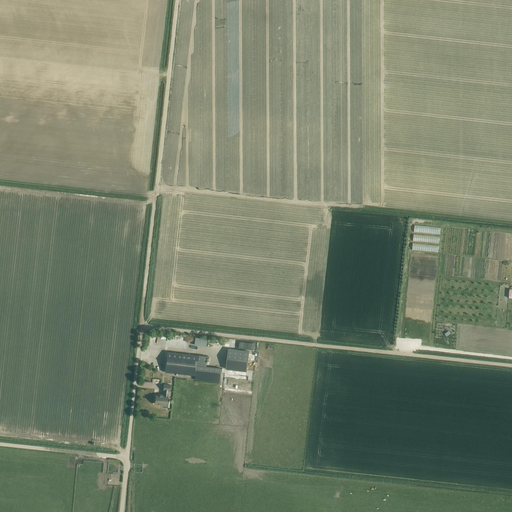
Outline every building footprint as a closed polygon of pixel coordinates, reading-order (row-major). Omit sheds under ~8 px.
[(414,225),(414,233),(440,234),(440,227),(414,225)] [(413,241),(439,243),(439,235),(413,234),(413,241)] [(438,252),(438,244),(412,243),(412,250),(438,252)] [(226,369),(246,372),(249,351),(229,349),(226,369)] [(222,368),(206,367),(207,356),(172,353),(167,352),(165,372),(170,373),(175,373),(177,374),(195,376),(194,381),(220,383),(222,368)] [(154,404),(167,405),(168,391),(170,391),(171,385),(164,384),(163,391),(164,391),(163,395),(160,394),(159,395),(156,395),(155,401),(154,400),(154,404)]
